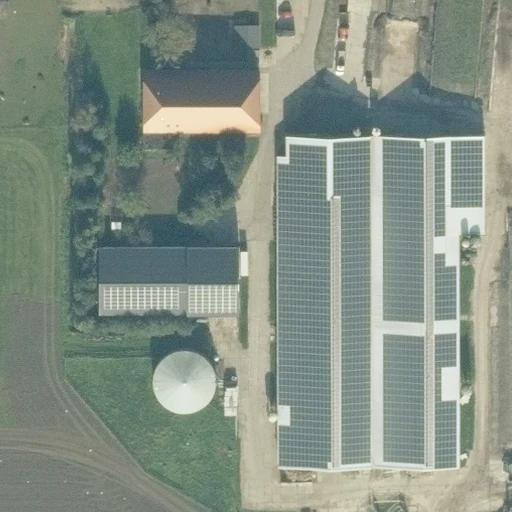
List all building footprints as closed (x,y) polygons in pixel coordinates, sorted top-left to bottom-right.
[(363,74),(372,0),(339,0),(331,69),(363,74)] [(413,79),(419,0),(386,0),(380,77),(413,79)] [(437,0),(428,95),(473,100),(483,0),(437,0)] [(511,114),(511,0),(497,0),(488,113),(511,114)] [(282,1),(270,1),(271,25),(283,25),(282,1)] [(146,133),(259,133),(259,68),(145,72),(146,133)] [(456,467),(454,135),(294,135),(296,468),(456,467)] [(86,182),(86,195),(101,195),(101,182),(86,182)] [(180,219),(181,244),(205,243),(205,218),(180,219)] [(168,219),(159,219),(159,239),(168,238),(168,219)] [(239,311),(239,244),(100,245),(100,311),(239,311)] [(200,351),(195,349),(190,348),(185,348),(179,348),(174,350),(169,352),(165,355),(161,359),(158,364),(156,368),(155,374),(154,379),(155,384),(156,389),(159,394),(162,399),(166,402),(170,405),(175,408),(180,409),(186,409),(191,409),(196,407),(201,405),(205,402),(209,398),(212,393),(214,388),(216,383),(216,378),(215,372),(214,367),(211,362),(208,358),(204,354),(200,351)]
